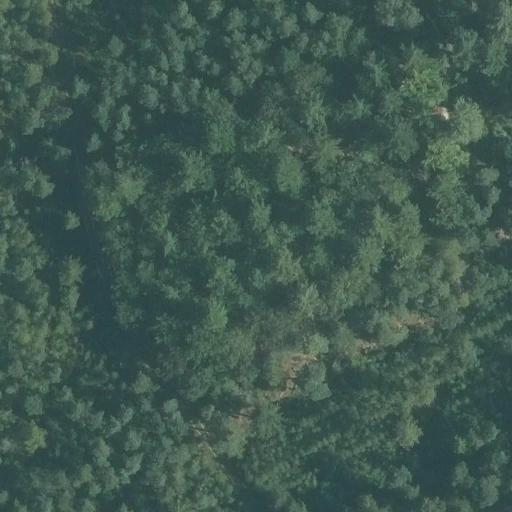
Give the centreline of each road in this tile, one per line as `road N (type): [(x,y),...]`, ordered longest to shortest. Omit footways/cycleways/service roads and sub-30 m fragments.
road 1 (track): [(254,511),(157,386),(92,256),(58,150),(37,0)]
road 2 (track): [(425,26),(147,137),(58,150)]
